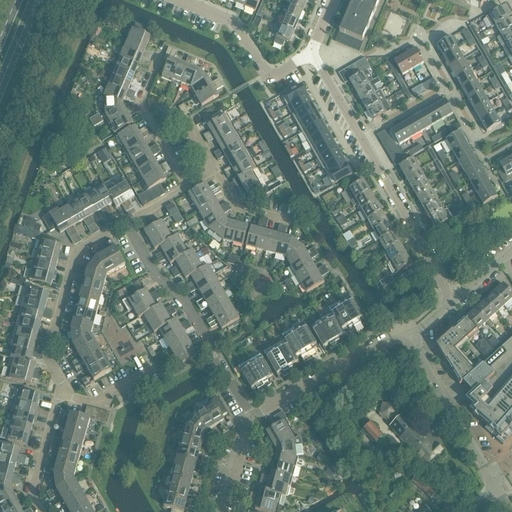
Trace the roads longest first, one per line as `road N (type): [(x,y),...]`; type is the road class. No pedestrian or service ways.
road 1 (residential): [(310,52),(452,304)]
road 2 (residential): [(251,420),(184,303),(151,271),(125,224)]
road 3 (residential): [(59,395),(46,359),(75,252),(125,224)]
road 4 (residential): [(251,420),(396,338),(410,339)]
road 5 (residential): [(310,52),(269,76),(232,22),(177,0)]
road 6 (residential): [(410,339),(493,484)]
road 7 (residential): [(186,187),(140,104),(164,45)]
road 8 (residential): [(41,511),(31,493),(59,395)]
